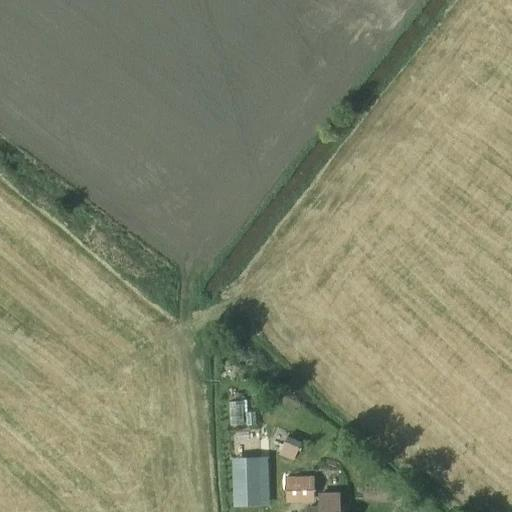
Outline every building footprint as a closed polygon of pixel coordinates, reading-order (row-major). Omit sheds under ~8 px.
[(249,397),(229,398),(230,422),(250,421),(249,397)] [(292,464),(301,442),(286,436),(277,457),(292,464)] [(259,458),(234,458),(235,487),(259,486),(259,458)] [(341,478),(340,467),(313,468),(313,474),(287,475),(288,500),(316,499),(316,479),(341,478)] [(308,511),(340,511),(340,491),(319,492),(319,508),(308,508),(308,511)]
